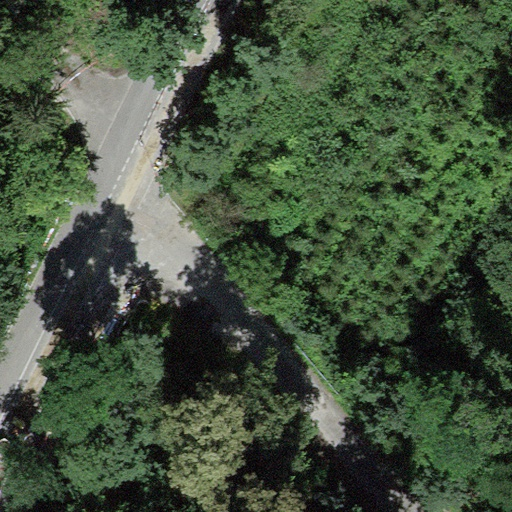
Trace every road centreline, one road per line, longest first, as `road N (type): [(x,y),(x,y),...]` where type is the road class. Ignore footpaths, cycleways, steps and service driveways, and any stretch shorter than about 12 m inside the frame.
road 1 (tertiary): [(0,407),(203,0)]
road 2 (track): [(15,0),(124,149)]
